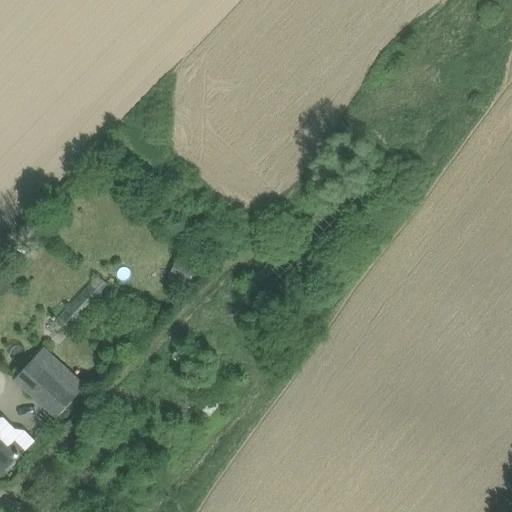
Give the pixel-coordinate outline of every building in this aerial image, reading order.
[(357,168),(252,281),(279,305),(384,193),(357,168)] [(168,274),(187,280),(193,260),(174,255),(168,274)] [(98,276),(82,293),(94,305),(110,288),(98,276)] [(82,293),(57,319),(69,331),(94,305),(82,293)] [(44,348),(34,358),(46,369),(76,396),(86,386),(44,348)] [(46,369),(34,358),(15,380),(26,390),(46,369)] [(46,369),(26,390),(56,418),(76,396),(46,369)] [(0,477),(26,450),(16,439),(8,448),(0,440),(0,477)]
